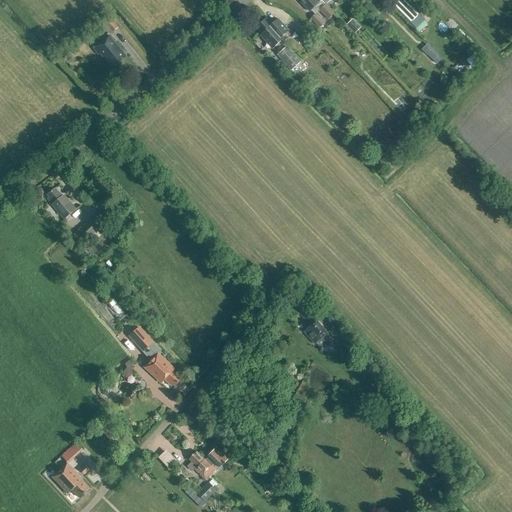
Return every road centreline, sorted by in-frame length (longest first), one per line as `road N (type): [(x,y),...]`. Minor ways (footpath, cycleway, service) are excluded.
road 1 (unclassified): [(0,193),(109,115),(240,0)]
road 2 (track): [(83,511),(287,284)]
